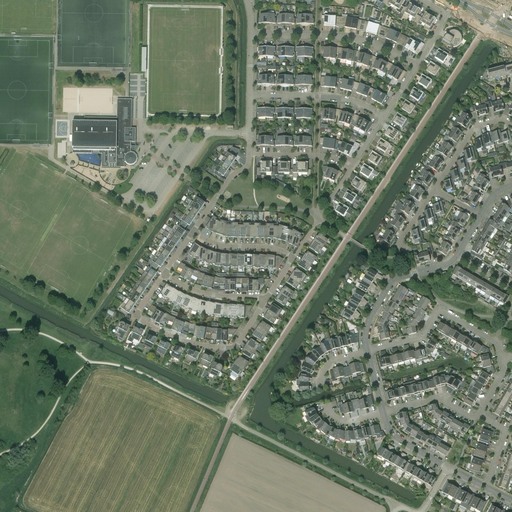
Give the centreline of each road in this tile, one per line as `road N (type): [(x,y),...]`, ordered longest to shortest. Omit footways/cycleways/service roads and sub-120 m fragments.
road 1 (residential): [(267,297),(236,345),(206,345),(135,316),(164,273)]
road 2 (unclassified): [(392,510),(383,497),(230,418)]
road 3 (residential): [(417,65),(355,38),(251,33)]
road 4 (residential): [(501,358),(494,341),(439,311),(418,337),(366,351)]
road 5 (residential): [(366,351),(365,331),(392,279),(457,255)]
road 6 (residential): [(384,115),(337,97),(249,95)]
